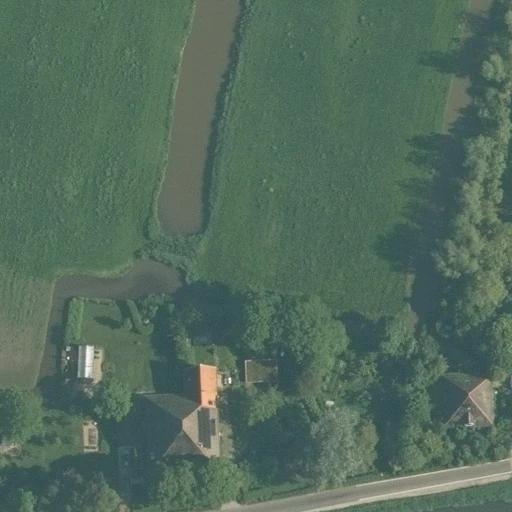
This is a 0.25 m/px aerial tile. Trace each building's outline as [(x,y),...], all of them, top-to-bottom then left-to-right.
[(172,309),(162,309),(163,326),(172,326),(172,309)] [(73,338),(99,337),(99,319),(72,320),(73,338)] [(189,334),(208,333),(207,321),(189,322),(189,334)] [(70,338),(70,350),(83,350),(100,351),(100,338),(85,338),(70,338)] [(272,350),(240,351),(241,373),(273,372),(272,350)] [(181,384),(177,385),(181,462),(215,460),(210,358),(180,359),(181,384)] [(492,414),(489,382),(487,382),(485,362),(420,367),(422,396),(438,395),(440,418),(492,414)] [(145,464),(181,462),(177,385),(141,387),(145,464)] [(76,444),(99,443),(98,408),(75,409),(76,444)] [(290,446),(278,447),(280,455),(291,454),(290,446)]
